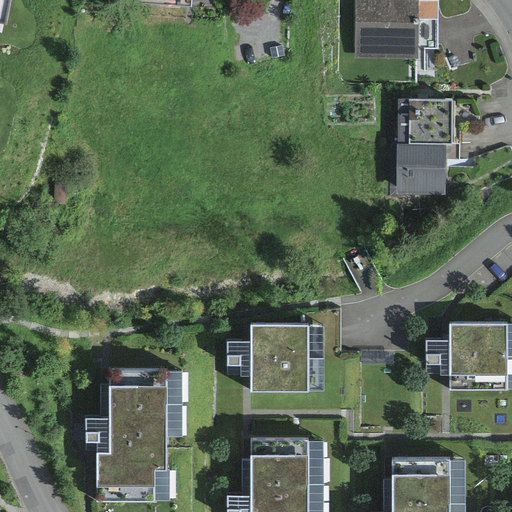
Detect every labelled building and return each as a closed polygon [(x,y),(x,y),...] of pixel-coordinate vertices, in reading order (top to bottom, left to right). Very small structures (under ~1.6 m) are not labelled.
[(0,0),(0,15),(8,17),(11,0),(0,0)] [(350,0),(353,57),(414,54),(411,0),(350,0)] [(391,105),(392,149),(446,148),(446,104),(391,105)] [(392,149),(391,197),(444,197),(444,149),(392,149)] [(245,328),(249,390),(307,387),(303,325),(245,328)] [(441,328),(443,391),(507,389),(504,326),(441,328)] [(167,379),(168,369),(125,367),(124,378),(167,379)] [(96,396),(99,500),(174,499),(171,394),(96,396)] [(242,455),(242,511),(304,511),(304,454),(242,455)] [(379,473),(380,511),(451,511),(450,471),(379,473)]
